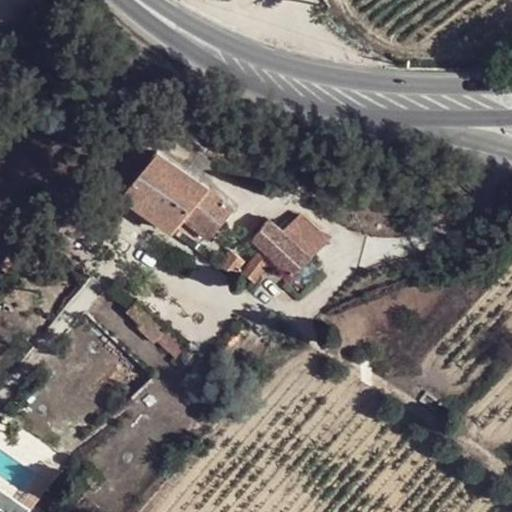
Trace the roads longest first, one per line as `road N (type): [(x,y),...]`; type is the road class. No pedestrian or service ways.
road 1 (primary): [(511,82),(332,77),(262,59),(153,0)]
road 2 (primary): [(123,0),(250,83),(378,119)]
road 3 (unknown): [(220,272),(111,406),(97,442),(94,496),(102,511)]
road 4 (tertiary): [(378,119),(511,150)]
road 5 (primary): [(378,119),(511,116)]
